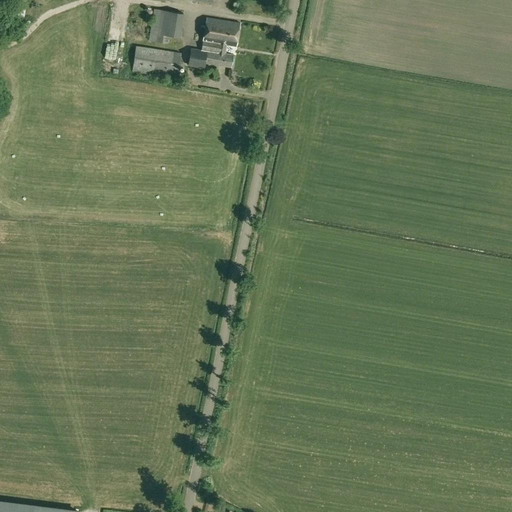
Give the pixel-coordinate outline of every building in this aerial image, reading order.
[(13,0),(11,18),(24,19),(25,0),(13,0)] [(148,41),(167,44),(168,36),(180,38),(184,14),(153,9),(148,41)] [(188,66),(205,68),(205,63),(216,65),(231,67),(233,55),(225,54),(226,44),(236,46),(240,23),(206,17),(201,50),(191,48),(189,63),(188,66)] [(132,71),(178,77),(182,53),(136,46),(132,71)] [(108,62),(109,74),(121,73),(121,61),(108,62)] [(0,500),(0,511),(79,511),(0,500)]
